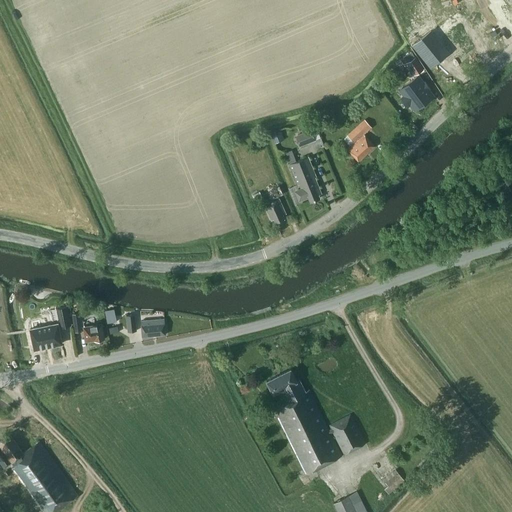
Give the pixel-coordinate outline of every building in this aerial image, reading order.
[(511,0),(489,0),(504,23),(507,21),(511,28),(511,0)] [(469,50),(480,44),(477,40),(486,34),(485,32),(490,28),(475,4),(465,10),(466,12),(458,17),(463,25),(454,30),(462,43),(464,41),(469,50)] [(431,31),(414,45),(431,67),(449,53),(445,48),(431,31)] [(412,52),(403,57),(415,75),(423,69),(412,52)] [(418,75),(400,89),(404,95),(402,97),(408,106),(414,101),(419,107),(434,96),(429,90),(422,81),(418,75)] [(387,77),(386,79),(387,83),(391,85),(395,83),(395,79),(391,76),(387,77)] [(344,139),(351,146),(348,149),(359,161),(375,146),(364,134),(372,127),(365,119),(344,139)] [(274,143),(284,140),(280,128),(270,132),(274,143)] [(300,133),(304,144),(316,140),(311,129),(300,133)] [(290,164),(297,161),(292,150),(285,152),(290,164)] [(320,192),(315,177),(316,176),(308,157),(290,164),(300,190),(296,191),(299,200),(308,196),(310,202),(320,198),(318,193),(320,192)] [(283,195),(279,186),(270,190),(274,199),(283,195)] [(253,195),(255,201),(262,197),(260,192),(253,195)] [(286,213),(279,199),(265,205),(271,220),(274,219),(276,222),(284,218),(283,215),(286,213)] [(60,322),(61,328),(62,328),(72,325),(68,306),(57,308),(60,322)] [(117,321),(115,309),(107,311),(109,323),(117,321)] [(79,313),(72,314),(75,333),(82,332),(79,313)] [(126,315),(128,332),(136,330),(134,314),(126,315)] [(166,334),(164,319),(141,321),(142,336),(166,334)] [(30,329),(34,349),(62,344),(58,323),(30,329)] [(104,339),(102,324),(84,327),(86,341),(95,339),(95,340),(104,339)] [(299,379),(297,380),(291,369),(267,381),(273,393),(277,391),(281,400),(264,409),(265,410),(264,411),(265,414),(267,414),(267,415),(275,411),(306,474),(366,443),(351,414),(328,426),(309,389),(306,392),(299,379)] [(23,453),(9,433),(0,440),(0,461),(4,467),(12,462),(15,466),(12,468),(43,511),(55,511),(79,495),(39,441),(23,453)] [(405,481),(396,469),(383,479),(388,486),(385,488),(389,494),(405,481)] [(367,511),(357,491),(340,499),(337,495),(332,499),(338,511),(367,511)]
